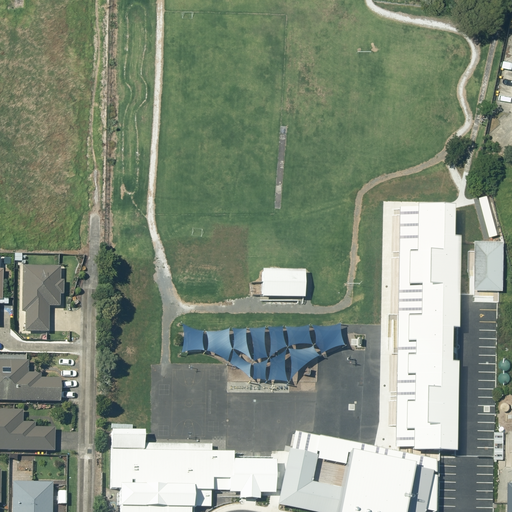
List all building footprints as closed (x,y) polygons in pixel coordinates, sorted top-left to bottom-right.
[(152,295),(153,260),(110,259),(106,490),(117,491),(116,511),(187,511),(187,508),(209,508),(209,493),(209,491),(226,492),(226,494),(237,494),(236,500),(257,500),(257,494),(272,494),(273,461),(230,460),(230,453),(209,452),(209,445),(141,444),(141,432),(134,431),(135,354),(142,354),(142,308),(154,308),(155,295),(152,295)] [(57,284),(58,270),(25,269),(24,310),(29,311),(28,329),(44,330),(45,312),(42,312),(42,303),(56,303),(57,292),(60,292),(60,284),(57,284)] [(428,296),(366,295),(366,327),(396,327),(396,356),(428,356),(428,296)] [(0,360),(0,400),(58,402),(58,378),(38,378),(38,373),(25,373),(25,361),(0,360)] [(352,400),(332,399),(331,425),(350,426),(352,400)] [(0,410),(0,450),(52,452),(52,429),(32,428),(32,423),(20,423),(20,411),(0,410)] [(387,460),(394,427),(364,421),(356,462),(328,461),(327,492),(358,492),(399,501),(407,464),(387,460)] [(496,431),(496,458),(505,458),(505,432),(496,431)] [(277,465),(276,492),(318,493),(319,466),(277,465)] [(473,479),(424,479),(423,509),(473,509),(473,479)] [(10,482),(9,511),(49,511),(50,482),(10,482)]
